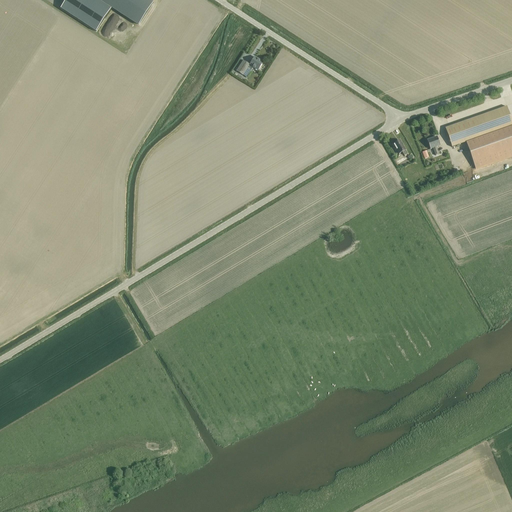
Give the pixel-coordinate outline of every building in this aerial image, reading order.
[(66,0),(60,9),(96,32),(106,18),(112,8),(139,25),(153,4),(146,0),(66,0)] [(258,70),(263,62),(254,57),(249,64),(243,60),(236,71),(246,77),(253,67),(258,70)] [(452,147),(466,142),(475,169),(511,156),(511,121),(507,107),(445,128),(452,147)] [(436,147),(440,146),(437,137),(427,140),(430,149),(433,148),(435,156),(439,154),(436,147)] [(404,155),(407,154),(405,150),(400,140),(393,144),(399,154),(402,152),(404,155)]
